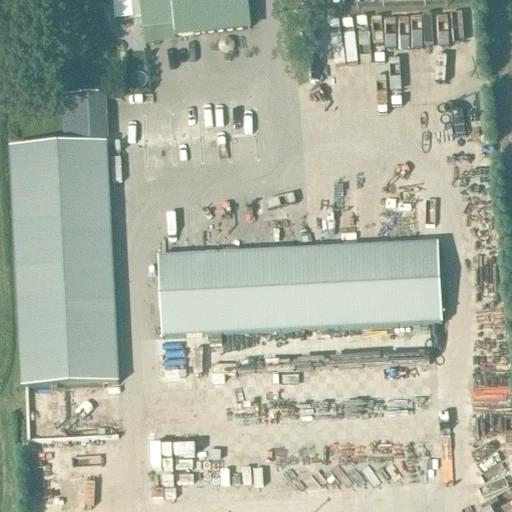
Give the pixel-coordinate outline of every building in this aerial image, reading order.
[(131,0),(141,0),(147,41),(250,29),(246,0),(119,0),(120,1),(131,0)] [(107,95),(64,97),(66,146),(12,149),(25,391),(78,388),(121,386),(107,95)] [(111,158),(113,181),(122,180),(119,157),(111,158)] [(448,323),(443,243),(163,260),(168,341),(448,323)] [(173,441),(174,463),(194,462),(192,439),(173,441)] [(229,484),(248,485),(248,463),(229,463),(229,484)]
